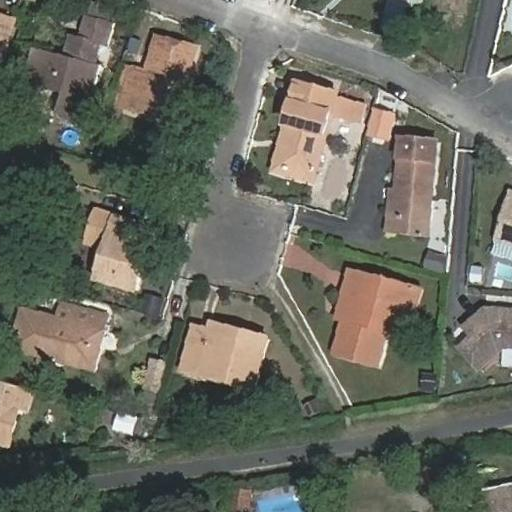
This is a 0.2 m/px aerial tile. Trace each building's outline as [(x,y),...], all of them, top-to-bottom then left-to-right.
[(0,57),(5,59),(17,19),(0,14),(1,10),(0,10),(0,57)] [(115,24),(86,15),(80,38),(101,45),(108,47),(115,24)] [(76,37),(70,57),(82,60),(95,64),(101,45),(80,38),(76,37)] [(134,67),(123,106),(141,111),(143,103),(181,114),(197,46),(158,37),(148,71),(134,67)] [(35,85),(44,50),(33,46),(23,82),(35,85)] [(64,93),(59,117),(91,126),(104,66),(95,64),(82,60),(70,57),(44,50),(35,85),(64,93)] [(125,65),(114,104),(123,106),(134,67),(125,65)] [(356,100),(338,96),(339,94),(300,83),(285,136),(288,142),(281,168),(317,178),(334,111),(352,116),(356,100)] [(394,218),(431,220),(438,141),(401,139),(394,218)] [(48,175),(42,194),(73,203),(79,184),(48,175)] [(511,243),(511,192),(497,239),(511,243)] [(102,268),(98,279),(137,291),(145,265),(136,262),(147,224),(98,209),(89,243),(108,248),(102,268)] [(83,263),(85,256),(61,249),(53,276),(96,289),(98,279),(102,268),(83,263)] [(354,295),(347,320),(345,319),(336,353),(380,365),(390,332),(399,334),(412,287),(352,270),(346,293),(354,295)] [(141,310),(159,315),(164,298),(146,293),(141,310)] [(14,349),(62,362),(63,356),(90,364),(101,326),(107,328),(110,316),(64,302),(60,314),(25,305),(14,349)] [(511,310),(487,309),(466,329),(474,337),(462,348),(480,367),(503,346),(511,346),(511,310)] [(269,338),(246,332),(245,339),(195,326),(184,369),(203,374),(204,370),(235,378),(234,383),(256,389),(269,338)] [(153,361),(146,386),(162,391),(169,365),(153,361)] [(19,411),(24,412),(29,389),(0,381),(0,443),(10,446),(19,411)] [(467,462),(464,445),(437,450),(440,467),(467,462)] [(423,478),(438,475),(434,450),(419,453),(423,478)] [(511,511),(511,484),(479,491),(482,511),(511,511)] [(240,506),(250,507),(252,492),(242,491),(240,506)]
